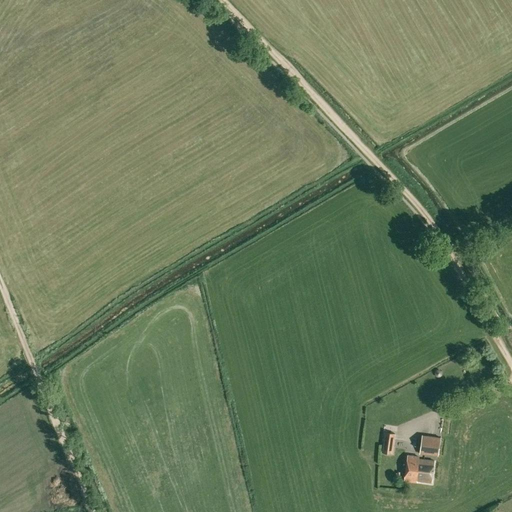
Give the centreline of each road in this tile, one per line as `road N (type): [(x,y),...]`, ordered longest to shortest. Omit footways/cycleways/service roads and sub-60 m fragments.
road 1 (track): [(447,251),(421,207),(223,0)]
road 2 (track): [(447,251),(511,365)]
